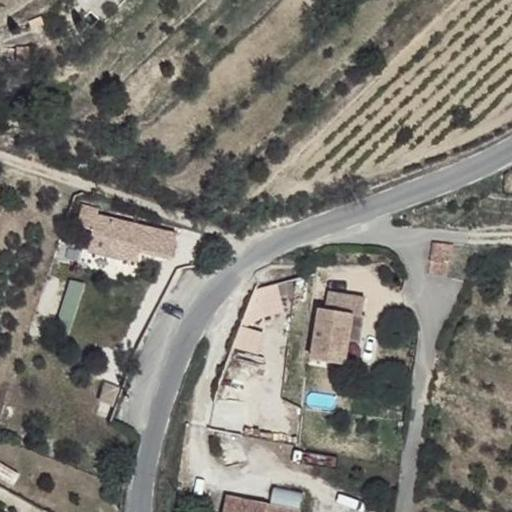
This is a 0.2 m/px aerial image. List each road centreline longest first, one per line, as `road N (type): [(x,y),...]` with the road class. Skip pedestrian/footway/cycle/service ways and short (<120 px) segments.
road 1 (tertiary): [(273,232),(228,261),(175,348),(150,443),(144,511)]
road 2 (unknown): [(445,241),(400,511)]
road 3 (tertiary): [(511,148),(445,187),(273,232)]
road 4 (residential): [(511,244),(273,232)]
